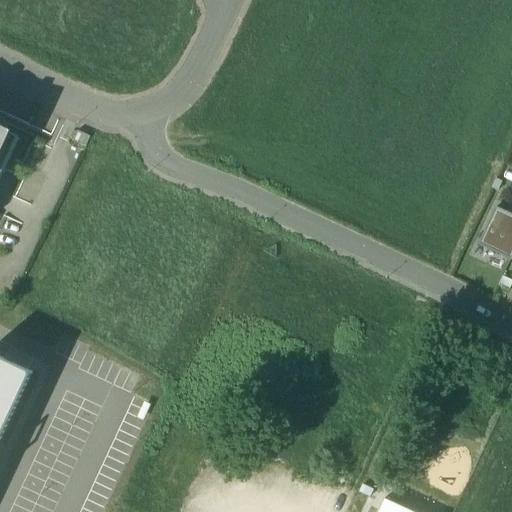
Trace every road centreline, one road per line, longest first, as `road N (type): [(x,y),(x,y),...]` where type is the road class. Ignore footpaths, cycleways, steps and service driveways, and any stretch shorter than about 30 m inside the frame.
road 1 (residential): [(153,137),(164,158),(451,288)]
road 2 (unknown): [(84,107),(14,262),(0,261)]
road 3 (residential): [(153,137),(0,70)]
road 4 (residential): [(221,0),(153,137)]
